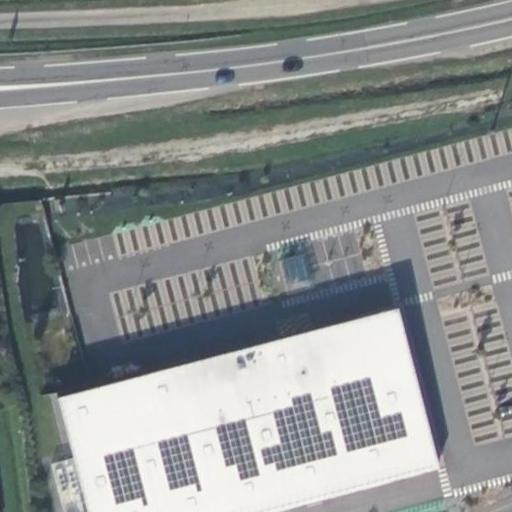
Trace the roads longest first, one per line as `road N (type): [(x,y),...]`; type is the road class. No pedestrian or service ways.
road 1 (primary): [(511,17),(383,47),(0,86)]
road 2 (unclassified): [(329,0),(0,23)]
